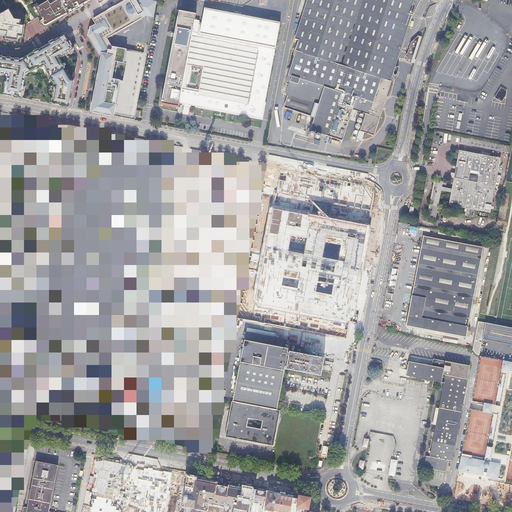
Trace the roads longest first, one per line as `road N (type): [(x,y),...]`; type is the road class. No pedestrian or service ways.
road 1 (unclassified): [(0,423),(308,482)]
road 2 (secondary): [(394,192),(344,451)]
road 3 (unclassified): [(268,154),(76,116)]
road 4 (unknown): [(474,13),(441,79),(476,84),(498,58),(498,32),(479,16)]
road 5 (unclassified): [(399,165),(415,86),(446,0)]
